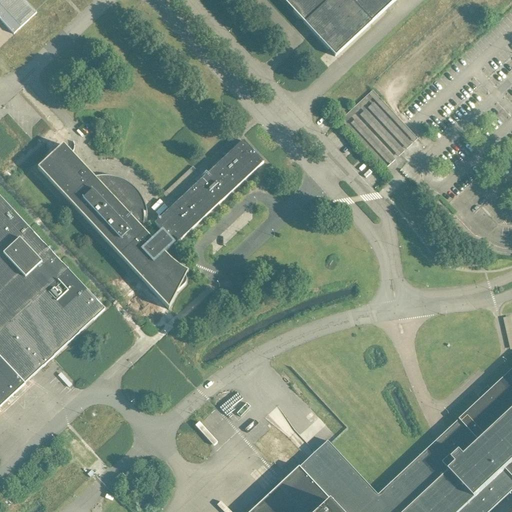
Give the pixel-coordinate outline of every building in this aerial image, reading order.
[(23,0),(0,0),(0,20),(14,35),(37,14),(23,0)] [(281,0),(335,57),(396,0),(281,0)] [(37,169),(169,310),(177,294),(176,294),(183,287),(184,286),(185,285),(185,284),(186,283),(186,282),(186,281),(186,280),(186,279),(186,278),(185,278),(185,277),(185,276),(184,276),(165,254),(166,253),(171,255),(173,252),(175,248),(173,247),(174,245),(175,246),(210,213),(219,205),(263,163),(243,142),(154,224),(162,232),(152,241),(142,231),(143,229),(143,228),(143,227),(144,225),(144,224),(144,223),(147,223),(147,219),(147,216),(147,212),(146,208),(145,205),(143,201),(142,198),(140,194),(137,191),(135,189),(132,186),(129,184),(126,182),(123,180),(119,179),(115,177),(112,177),(108,176),(104,176),(100,176),(97,177),(93,178),(63,145),(37,169)] [(0,407),(51,360),(105,310),(0,197),(0,407)] [(229,294),(241,307),(249,300),(237,287),(229,294)] [(287,481),(283,485),(256,510),(253,511),(511,511),(511,371),(492,391),(489,388),(479,398),(482,400),(452,428),(438,441),(379,496),(329,442),(287,481)] [(84,442),(76,450),(92,467),(101,459),(84,442)]
